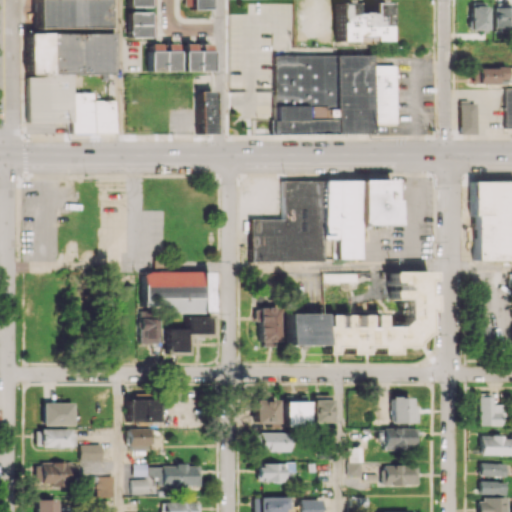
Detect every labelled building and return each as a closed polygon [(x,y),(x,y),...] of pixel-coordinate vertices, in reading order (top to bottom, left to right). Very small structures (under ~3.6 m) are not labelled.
[(33,0),(34,28),(105,27),(104,0),(33,0)] [(207,0),(188,0),(188,9),(208,9),(207,0)] [(383,3),(367,3),(367,12),(350,13),(350,3),(332,4),(333,42),(383,41),(383,3)] [(485,6),(468,7),(468,30),(485,29),(485,6)] [(511,29),(510,7),(492,7),(493,30),(511,29)] [(125,37),(152,37),(152,13),(126,12),(125,37)] [(113,33),(25,33),(24,75),(25,75),(25,122),(69,122),(69,133),(112,133),(112,100),(90,100),(90,92),(70,92),(70,74),(101,74),(101,79),(112,79),(113,33)] [(174,43),(146,44),(146,71),(175,71),(174,43)] [(208,43),(180,44),(180,71),(208,71),(208,43)] [(272,132),(367,133),(368,55),(273,55),(272,132)] [(394,65),(370,65),(370,123),(394,123),(394,65)] [(511,87),(502,88),(503,126),(511,126),(511,87)] [(196,91),(211,91),(211,134),(195,134),(196,91)] [(458,134),(474,134),(474,101),(457,102),(458,134)] [(248,260),(321,260),(321,238),(334,238),(334,258),(356,258),(356,224),(390,224),(390,180),(279,180),(279,219),(248,219),(248,260)] [(511,180),(470,181),(470,260),(511,259),(511,180)] [(207,271),(140,271),(140,307),(163,306),(163,313),(207,312),(207,271)] [(428,271),(388,272),(388,299),(400,299),(400,326),(378,326),(378,314),(322,315),(322,313),(284,313),(284,345),(320,345),(320,354),(329,353),(329,346),(342,346),(342,354),(358,353),(358,345),(373,345),(373,354),(389,354),(389,343),(423,343),(422,311),(429,311),(428,295),(422,295),(422,281),(428,281),(428,271)] [(320,281),(337,281),(338,273),(321,273),(320,281)] [(275,307),(256,307),(255,341),(274,342),(275,307)] [(164,328),(164,352),(184,352),(184,337),(209,337),(209,316),(183,316),(183,328),(164,328)] [(154,343),(155,318),(137,318),(137,343),(154,343)] [(503,417),(503,404),(491,404),(490,394),(476,395),(477,425),(499,425),(499,417),(503,417)] [(329,422),(328,395),(309,396),(309,422),(329,422)] [(388,423),(413,423),(414,406),(408,406),(408,397),(389,397),(388,423)] [(279,425),(304,425),(304,398),(279,398),(279,425)] [(124,400),(125,422),(155,421),(154,399),(124,400)] [(274,399),(252,399),(251,423),(274,424),(274,399)] [(40,425),(71,425),(70,402),(40,402),(40,425)] [(148,428),(124,428),(125,448),(148,448),(148,428)] [(414,429),(375,428),(374,441),(381,441),(381,446),(413,447),(414,429)] [(37,429),(37,447),(73,447),(73,430),(37,429)] [(257,451),(285,451),(285,432),(257,431),(257,451)] [(477,454),(511,455),(511,437),(488,436),(488,438),(477,438),(477,454)] [(99,460),(98,444),(76,444),(77,460),(99,460)] [(344,475),(359,475),(358,446),(344,447),(344,475)] [(33,483),(76,482),(76,462),(33,463),(33,483)] [(282,463),(255,462),(254,481),(282,482),(282,463)] [(477,475),(503,476),(503,463),(477,462),(477,475)] [(197,485),(197,464),(157,465),(143,466),(143,475),(155,475),(155,486),(197,485)] [(414,465),(382,464),(381,483),(414,484),(414,465)] [(110,497),(111,476),(94,475),(94,497),(110,497)] [(128,479),(129,494),(146,494),(145,478),(128,479)] [(502,481),(476,481),(476,493),(502,494),(502,481)] [(285,497),(251,496),(250,511),(281,511),(281,508),(285,508),(285,497)] [(348,509),(365,509),(365,496),(348,496),(348,509)] [(474,498),(474,511),(504,511),(504,497),(474,498)] [(34,511),(55,511),(55,499),(34,499),(34,511)] [(318,511),(318,499),(296,499),(296,511),(318,511)] [(196,511),(196,501),(162,501),(162,511),(196,511)]
